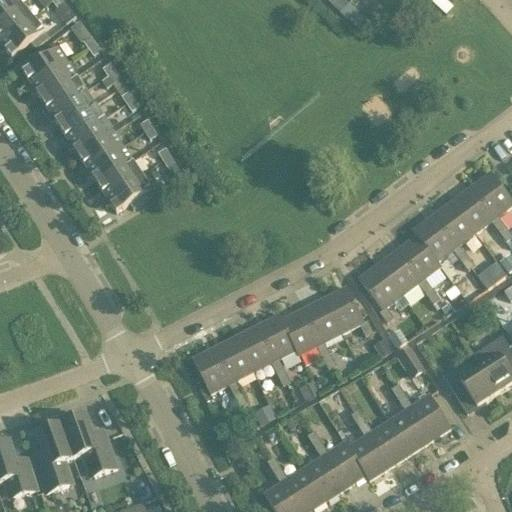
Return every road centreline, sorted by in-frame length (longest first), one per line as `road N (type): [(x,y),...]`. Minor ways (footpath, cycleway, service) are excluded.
road 1 (residential): [(131,356),(371,224),(511,117)]
road 2 (residential): [(131,356),(211,511)]
road 3 (residential): [(131,356),(0,407)]
road 4 (residential): [(0,148),(69,255)]
